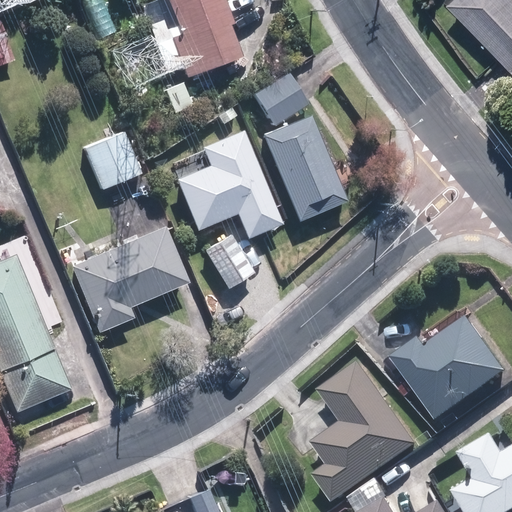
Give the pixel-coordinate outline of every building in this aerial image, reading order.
[(227,0),(170,0),(181,30),(172,33),(183,65),(186,73),(246,52),(227,0)] [(511,0),(455,0),(447,8),(511,78),(511,0)] [(0,63),(17,58),(0,13),(0,12),(0,63)] [(291,69),(253,92),(273,125),(311,101),(291,69)] [(186,77),(151,93),(162,118),(197,102),(186,77)] [(349,197),(314,111),(262,132),(298,218),(349,197)] [(126,126),(82,145),(100,190),(145,172),(126,126)] [(245,126),(205,142),(208,149),(172,163),(199,228),(237,212),(247,236),(285,221),(245,126)] [(71,260),(100,329),(136,314),(132,305),(191,280),(167,220),(71,260)] [(258,269),(231,229),(202,249),(229,289),(258,269)] [(21,251),(0,259),(0,360),(20,407),(77,382),(21,251)] [(430,335),(402,353),(445,416),(511,370),(511,366),(475,312),(434,340),(430,335)] [(365,356),(324,387),(348,420),(319,441),(334,461),(318,472),(342,503),(427,439),(365,356)] [(511,511),(511,443),(502,428),(467,450),(483,475),(460,489),(475,511),(474,511),(511,511)] [(406,484),(358,511),(453,511),(445,498),(422,511),(406,484)] [(224,511),(213,486),(191,496),(198,511),(224,511)]
